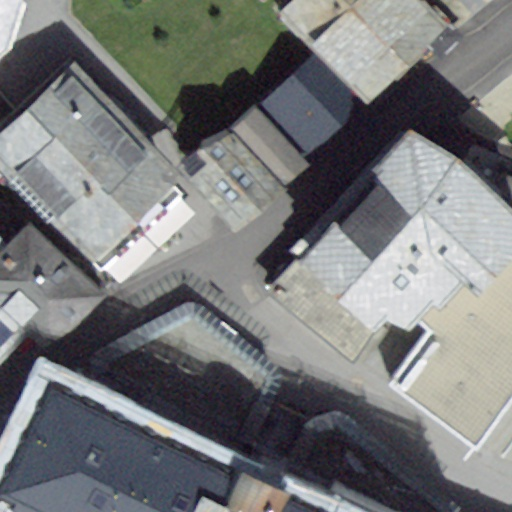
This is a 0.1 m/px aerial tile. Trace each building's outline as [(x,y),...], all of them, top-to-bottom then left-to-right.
[(421,0),(289,0),(276,14),(369,109),(450,29),(421,0)] [(0,83),(11,56),(0,40),(0,83)] [(354,108),(309,59),(262,103),(307,151),(354,108)] [(159,205),(52,92),(0,140),(0,173),(90,269),(159,205)] [(253,100),(169,177),(228,240),(311,164),(253,100)] [(511,180),(427,114),(273,296),(353,362),(396,309),(428,335),(387,386),(468,452),(511,398),(511,180)] [(41,349),(98,295),(32,229),(19,215),(0,233),(0,348),(19,325),(41,349)] [(192,301),(51,373),(0,487),(0,491),(44,511),(431,511),(326,424),(303,443),(281,487),(244,472),(280,370),(192,301)]
